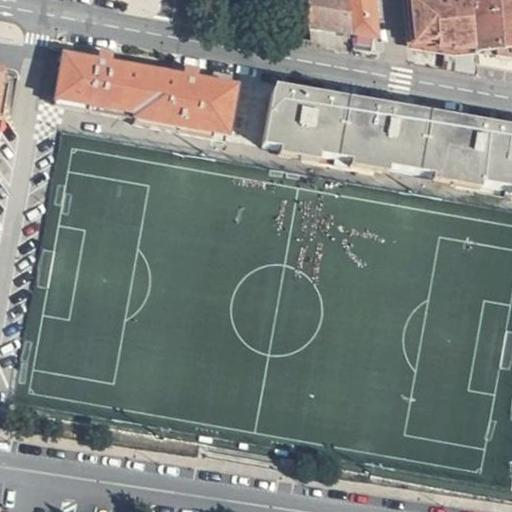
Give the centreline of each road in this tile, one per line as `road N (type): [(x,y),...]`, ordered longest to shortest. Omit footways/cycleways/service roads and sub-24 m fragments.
road 1 (residential): [(0,4),(397,79)]
road 2 (unclassified): [(316,511),(0,467)]
